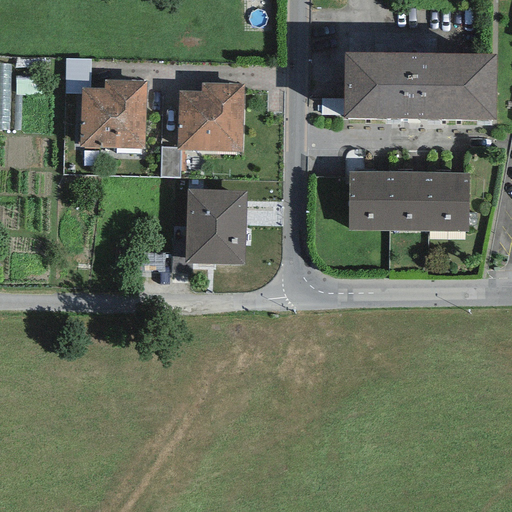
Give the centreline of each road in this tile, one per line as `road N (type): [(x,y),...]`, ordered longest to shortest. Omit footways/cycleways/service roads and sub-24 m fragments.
road 1 (residential): [(296,0),(294,257),(301,277),(322,292),(511,292)]
road 2 (track): [(310,287),(267,299),(0,300)]
